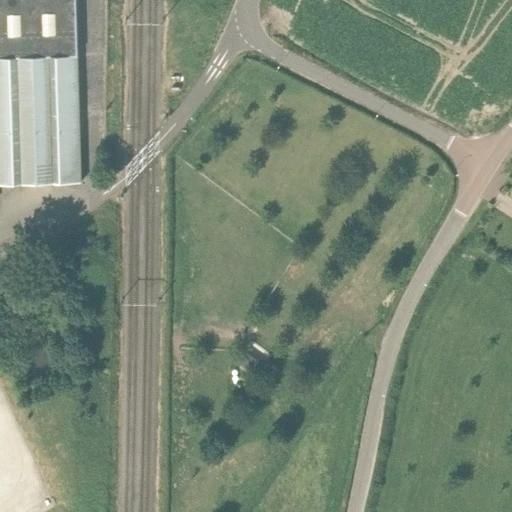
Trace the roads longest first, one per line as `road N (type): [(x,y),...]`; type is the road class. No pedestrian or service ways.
road 1 (unclassified): [(350,511),(396,312),(488,167)]
road 2 (unclassified): [(0,252),(124,179),(251,27)]
road 3 (unclassified): [(488,167),(281,58),(251,27)]
